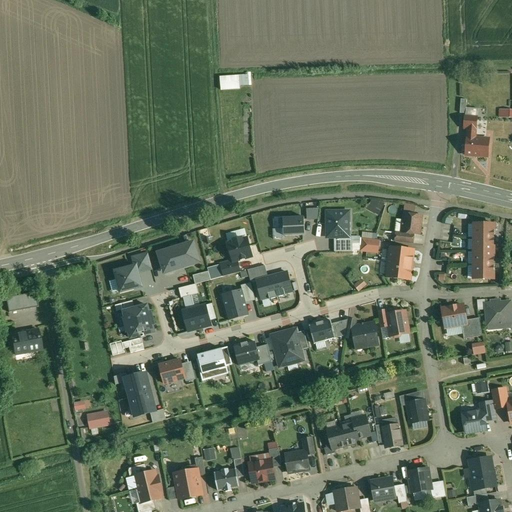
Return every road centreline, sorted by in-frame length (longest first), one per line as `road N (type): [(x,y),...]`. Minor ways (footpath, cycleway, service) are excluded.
road 1 (tertiary): [(441,184),(353,175),(288,183),(0,270)]
road 2 (track): [(86,511),(39,258)]
road 3 (residential): [(422,294),(447,450)]
road 4 (residential): [(310,313),(172,350)]
road 5 (residential): [(311,486),(447,450)]
